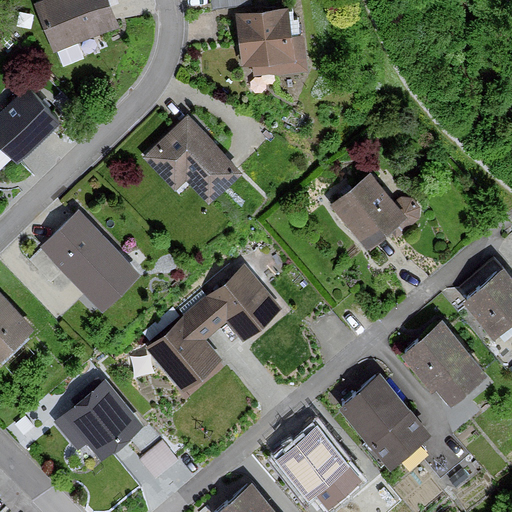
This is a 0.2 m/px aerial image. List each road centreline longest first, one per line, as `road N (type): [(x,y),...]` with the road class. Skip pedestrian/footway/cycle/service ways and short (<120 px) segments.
road 1 (residential): [(511,222),(155,511)]
road 2 (residential): [(0,240),(155,86),(168,50),(168,0)]
